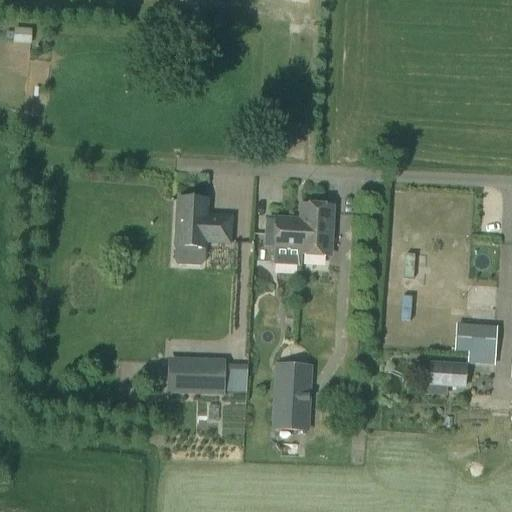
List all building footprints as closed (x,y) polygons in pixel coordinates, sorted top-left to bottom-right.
[(174,200),(172,247),(173,248),(172,262),(175,266),(197,267),(200,264),(201,249),(202,249),(202,243),(226,244),(227,218),(209,217),(209,221),(203,221),(204,202),(174,200)] [(325,256),(327,207),(297,206),(296,221),(264,220),(262,249),(270,249),(270,265),(295,266),(295,255),(325,256)] [(494,340),(468,340),(468,353),(493,353),(494,340)] [(464,367),(430,365),(429,386),(463,387),(464,367)] [(162,366),(161,395),(221,396),(221,367),(162,366)] [(308,367),(278,366),(275,430),(305,431),(308,367)] [(421,388),(421,401),(468,402),(468,389),(421,388)]
